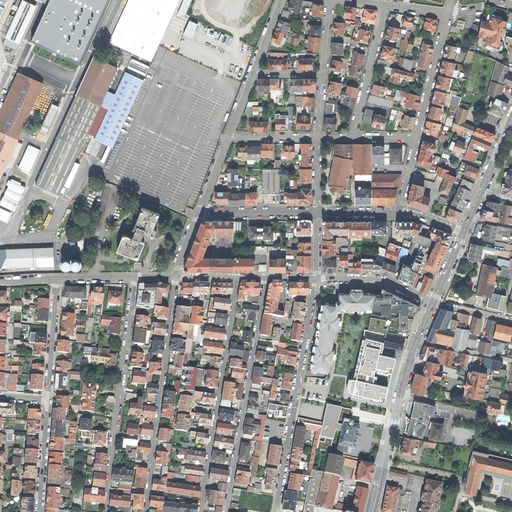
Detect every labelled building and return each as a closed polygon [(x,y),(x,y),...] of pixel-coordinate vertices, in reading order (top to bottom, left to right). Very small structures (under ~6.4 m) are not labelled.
[(46,4),(31,36),(78,58),(104,0),(38,0),(43,2),(46,4)] [(183,0),(178,12),(185,15),(191,0),(183,0)] [(290,0),(290,4),(289,10),(294,10),(293,12),(299,13),(300,11),(301,12),(301,10),(300,10),(301,5),(302,1),(297,0),(290,0)] [(18,43),(35,6),(34,6),(23,1),(6,37),(11,39),(18,43)] [(313,10),(312,15),(322,16),(323,11),(323,5),(313,4),(313,8),(313,10)] [(345,7),(344,17),(355,19),(355,18),(357,8),(345,7)] [(364,12),(362,20),(370,22),(374,23),(377,13),(376,11),(365,9),(364,12)] [(194,39),(200,24),(175,14),(169,29),(194,39)] [(403,22),(403,25),(412,27),(413,25),(414,18),(410,17),(405,16),(404,21),(403,22)] [(501,34),(503,35),(507,22),(490,17),(489,23),(482,21),(477,37),(483,38),(484,35),(486,35),(482,48),(498,53),(501,42),(499,41),(500,37),(501,34)] [(355,19),(354,22),(354,25),(364,27),(365,23),(362,22),(362,20),(355,18),(355,19)] [(426,18),(424,29),(434,31),(436,25),(437,20),(426,18)] [(290,23),(280,20),(278,25),(276,30),(284,34),(285,34),(286,33),(290,23)] [(458,20),(456,27),(463,29),(465,22),(458,20)] [(334,28),(333,33),(343,34),(343,32),(344,27),(344,23),(334,22),(334,28)] [(473,24),(471,31),(478,32),(480,26),(473,24)] [(419,26),(413,25),(412,27),(411,31),(418,33),(419,26)] [(311,37),(320,38),(321,32),(321,27),(310,26),(310,29),(310,30),(311,30),(311,37)] [(387,32),(386,38),(396,41),(397,39),(398,39),(399,38),(397,37),(399,29),(389,26),(387,32)] [(360,29),(358,38),(367,41),(369,36),(370,31),(360,29)] [(404,33),(403,37),(406,38),(409,39),(411,32),(405,30),(402,29),(401,33),(404,33)] [(284,34),(276,30),(274,35),(272,40),(276,41),(276,43),(280,44),(280,43),(282,37),(284,34)] [(308,38),(309,38),(308,49),(319,50),(320,44),(320,38),(311,37),(308,36),(308,38)] [(403,40),(400,50),(406,51),(408,44),(409,41),(405,40),(403,40)] [(332,48),(331,54),(342,55),(343,44),(332,43),(332,48)] [(420,55),(421,55),(430,57),(432,52),(433,46),(429,45),(422,44),(420,55)] [(445,50),(443,56),(456,59),(459,48),(446,45),(445,50)] [(387,58),(386,60),(392,62),(396,49),(384,46),(383,49),(382,52),(381,53),(381,55),(381,56),(381,57),(387,58)] [(358,53),(357,55),(353,54),(351,64),(361,66),(362,66),(363,60),(365,55),(358,53)] [(430,57),(421,55),(419,59),(418,63),(418,66),(427,68),(429,62),(430,57)] [(77,94),(100,105),(107,91),(117,68),(94,57),(77,94)] [(412,60),(404,58),(402,68),(401,70),(403,71),(409,72),(412,60)] [(278,69),(278,60),(268,60),(268,69),(273,69),(278,69)] [(287,69),(287,60),(278,60),(278,69),(282,69),(287,69)] [(332,65),(331,69),(340,71),(342,62),(340,62),(332,60),(332,65)] [(441,67),(440,71),(442,72),(442,74),(452,76),(453,70),(455,63),(443,60),(442,65),(441,65),(441,67)] [(496,61),(490,81),(502,85),(504,82),(506,74),(509,67),(496,61)] [(361,66),(351,64),(349,75),(359,77),(360,71),(361,66)] [(391,74),(393,68),(389,67),(382,66),(381,71),(388,73),(391,74)] [(402,77),(403,71),(401,70),(393,68),(391,74),(391,77),(390,81),(396,83),(398,76),(402,77)] [(402,77),(413,80),(414,77),(415,74),(409,72),(403,71),(402,77)] [(115,95),(107,91),(100,105),(108,109),(94,140),(112,148),(115,143),(143,80),(140,79),(126,72),(115,95)] [(0,114),(0,145),(12,151),(20,133),(27,118),(30,112),(41,88),(43,84),(19,73),(0,114)] [(437,81),(436,87),(447,89),(450,78),(438,76),(437,81)] [(270,89),(270,79),(258,79),(258,85),(258,91),(264,91),(264,94),(270,94),(270,89)] [(280,86),(278,86),(278,79),(274,79),(270,79),(270,89),(272,89),(272,91),(274,91),(274,92),(280,92),(280,86)] [(291,79),(291,91),(296,91),(296,94),(302,94),(302,90),(302,79),(296,79),(291,79)] [(316,79),(302,79),(302,90),(307,90),(309,90),(309,92),(313,92),(313,90),(315,91),(315,85),(316,79)] [(49,97),(58,101),(66,83),(57,80),(49,97)] [(329,87),(328,93),(332,94),(335,95),(335,94),(338,95),(341,83),(330,81),(329,87)] [(490,81),(487,94),(495,98),(499,100),(503,85),(502,85),(490,81)] [(373,89),(372,94),(383,97),(384,90),(385,87),(381,86),(374,84),(373,89)] [(342,94),(356,98),(357,93),(358,89),(348,86),(346,92),(342,91),(342,94)] [(402,99),(407,100),(409,93),(401,91),(401,93),(400,96),(403,97),(402,99)] [(433,97),(432,103),(444,105),(446,94),(435,91),(433,97)] [(407,100),(405,106),(417,109),(418,105),(419,102),(420,100),(419,100),(420,96),(409,93),(407,100)] [(82,146),(100,105),(77,94),(58,135),(82,146)] [(344,100),(343,104),(354,107),(355,102),(356,98),(342,94),(341,97),(345,98),(344,100)] [(369,95),(368,101),(392,107),(394,101),(387,99),(369,95)] [(453,95),(449,110),(457,112),(458,108),(460,103),(461,97),(456,96),(453,95)] [(307,98),(307,97),(302,97),(302,107),(313,107),(314,98),(307,98)] [(502,112),(504,113),(506,110),(508,103),(499,100),(495,98),(493,102),(491,101),(489,106),(491,107),(490,110),(501,115),(502,112)] [(326,103),(325,117),(330,118),(331,114),(333,114),(333,112),(334,104),(328,104),(326,103)] [(469,106),(460,103),(458,108),(468,111),(469,106)] [(39,132),(45,134),(58,107),(52,104),(39,132)] [(430,111),(428,117),(433,118),(436,119),(439,120),(442,109),(431,106),(430,111)] [(464,130),(473,134),(476,128),(464,123),(466,115),(468,111),(458,108),(457,112),(455,118),(454,120),(452,126),(464,130)] [(375,113),(376,111),(366,109),(364,114),(371,116),(375,117),(375,115),(375,113)] [(275,114),(275,119),(285,119),(285,124),(288,124),(288,122),(288,115),(279,115),(279,114),(275,114)] [(371,116),(364,114),(362,122),(369,124),(371,116)] [(375,117),(372,125),(377,127),(383,128),(386,117),(380,116),(379,116),(375,115),(375,117)] [(403,123),(402,128),(407,130),(408,128),(412,129),(414,123),(415,118),(405,115),(404,119),(403,119),(402,123),(403,123)] [(325,117),(324,129),(329,129),(335,130),(336,119),(335,119),(335,117),(332,116),(332,118),(330,118),(325,117)] [(298,117),(297,128),(302,128),(309,129),(310,118),(307,118),(302,117),(298,117)] [(447,118),(445,125),(452,127),(452,126),(454,120),(447,118)] [(275,119),(275,129),(280,129),(285,129),(285,124),(285,119),(275,119)] [(426,126),(425,131),(427,132),(430,132),(429,134),(430,134),(435,136),(437,129),(439,129),(440,124),(427,121),(426,126)] [(258,132),(258,122),(249,122),(249,132),(253,132),(258,132)] [(268,122),(258,122),(258,132),(263,132),(268,132),(268,122)] [(452,126),(452,127),(451,130),(462,135),(464,130),(452,126)] [(473,134),(492,142),(493,140),(494,138),(495,135),(476,127),(476,128),(473,134)] [(59,196),(82,146),(58,135),(35,185),(59,196)] [(476,144),(489,149),(492,143),(473,135),(470,142),(473,143),(476,144)] [(419,152),(430,155),(431,151),(434,152),(435,146),(433,145),(433,143),(422,141),(421,146),(419,152)] [(458,141),(457,143),(454,150),(453,153),(456,154),(457,152),(461,153),(462,149),(465,144),(458,141)] [(120,146),(115,143),(104,167),(109,169),(120,146)] [(28,144),(18,166),(30,171),(40,149),(28,144)] [(261,147),(261,156),(272,156),(272,144),(266,144),(261,144),(261,147)] [(302,147),(301,155),(311,155),(311,144),(305,144),(300,144),(300,147),(302,147)] [(335,154),(335,156),(352,160),(353,160),(353,144),(335,144),(335,154)] [(361,144),(353,144),(353,160),(353,174),(355,174),(371,174),(372,174),(372,164),(372,144),(361,144)] [(372,164),(384,164),(384,154),(384,144),(372,144),(372,164)] [(0,177),(12,151),(0,145),(0,177)] [(243,158),(247,158),(247,147),(247,146),(244,146),(244,147),(242,147),(238,147),(238,156),(243,156),(243,158)] [(283,146),(283,158),(286,158),(286,159),(290,159),(290,156),(295,156),(295,154),(295,149),(295,146),(288,146),(283,146)] [(469,146),(463,159),(470,162),(470,161),(474,163),(476,158),(478,154),(472,152),(473,150),(470,149),(471,147),(469,146)] [(261,159),(261,156),(261,147),(254,147),(247,147),(247,158),(247,159),(261,159)] [(89,154),(101,157),(103,150),(99,149),(99,150),(91,148),(89,154)] [(390,163),(401,163),(401,155),(402,155),(402,152),(402,149),(397,149),(394,149),(392,149),(390,149),(390,153),(390,163)] [(431,165),(432,159),(429,158),(430,155),(419,152),(418,157),(417,163),(428,166),(428,164),(431,165)] [(300,162),(300,165),(311,165),(311,160),(311,155),(301,155),(299,155),(299,159),(301,159),(301,162),(300,162)] [(348,178),(352,160),(335,156),(334,160),(329,187),(331,192),(336,193),(342,194),(346,190),(346,189),(348,178)] [(441,157),(439,162),(438,165),(445,167),(447,160),(441,157)] [(462,162),(456,176),(460,178),(462,172),(464,173),(467,165),(468,164),(462,162)] [(467,165),(464,173),(476,178),(478,174),(480,170),(467,165)] [(438,175),(444,177),(454,182),(456,177),(447,174),(448,170),(438,167),(435,174),(438,175)] [(238,169),(232,169),(228,169),(228,173),(225,173),(225,181),(228,181),(227,185),(238,185),(238,169)] [(263,169),(262,194),(270,194),(280,194),(280,169),(275,169),(272,169),(263,169)] [(300,169),(300,182),(311,182),(311,175),(311,169),(300,169)] [(511,169),(510,169),(509,174),(506,174),(504,184),(502,184),(502,186),(501,189),(502,189),(502,192),(501,194),(511,196),(511,169)] [(473,184),(476,178),(464,173),(462,172),(460,178),(473,184)] [(414,173),(411,184),(418,185),(420,179),(421,175),(414,173)] [(372,174),(371,174),(371,180),(371,184),(371,189),(371,204),(394,204),(401,174),(372,174)] [(434,183),(441,184),(444,177),(438,175),(434,183)] [(456,177),(454,182),(453,183),(459,186),(471,191),(474,184),(473,184),(460,178),(456,176),(456,177)] [(439,191),(438,191),(443,193),(449,195),(453,183),(454,182),(444,177),(441,184),(439,191)] [(10,179),(0,201),(0,204),(13,210),(25,186),(10,179)] [(433,182),(420,179),(418,185),(424,187),(432,189),(433,182)] [(105,182),(89,243),(95,245),(112,184),(105,182)] [(434,183),(433,182),(432,189),(439,191),(441,184),(434,183)] [(417,207),(425,210),(430,198),(428,198),(422,196),(422,194),(424,187),(418,185),(411,184),(407,201),(408,204),(417,207)] [(459,186),(451,206),(462,211),(466,201),(471,191),(459,186)] [(119,189),(114,205),(121,206),(125,190),(119,189)] [(297,193),(297,204),(303,204),(308,204),(311,202),(311,189),(302,189),(302,192),(297,192),(297,193)] [(362,204),(371,204),(371,189),(366,189),(359,189),(359,190),(358,190),(356,190),(356,189),(355,189),(355,204),(362,204)] [(217,200),(217,204),(221,204),(228,204),(228,192),(215,192),(215,200),(217,200)] [(240,194),(230,193),(230,192),(228,192),(228,204),(236,204),(240,204),(240,194)] [(286,202),(286,204),(291,204),(297,204),(297,193),(290,193),(288,193),(288,192),(284,192),(284,202),(286,202)] [(245,194),(245,204),(251,204),(256,204),(256,193),(253,193),(249,193),(245,193),(245,194)] [(441,197),(438,203),(444,205),(447,199),(441,197)] [(487,201),(485,210),(494,211),(498,212),(500,204),(487,201)] [(504,205),(500,222),(504,223),(511,224),(511,205),(511,206),(504,205)] [(123,234),(116,251),(138,259),(144,243),(140,241),(143,234),(153,238),(156,230),(154,229),(159,214),(141,207),(132,230),(135,231),(132,238),(123,234)] [(10,213),(0,208),(0,219),(6,222),(10,213)] [(450,208),(445,218),(455,222),(458,220),(461,212),(450,208)] [(480,217),(482,219),(496,222),(498,215),(496,215),(496,214),(494,213),(494,211),(485,210),(483,210),(482,214),(480,217)] [(233,271),(233,259),(209,259),(210,259),(201,259),(210,234),(211,233),(213,233),(213,221),(204,221),(202,222),(200,228),(197,234),(188,259),(184,269),(185,271),(196,271),(214,271),(229,271),(233,271)] [(222,222),(213,221),(213,233),(213,234),(215,234),(233,234),(233,230),(233,221),(225,221),(225,222),(223,222),(222,222)] [(297,227),(297,234),(311,234),(311,223),(309,221),(304,221),(299,221),(299,225),(299,227),(297,227)] [(348,234),(348,222),(335,222),(323,221),(323,238),(332,238),(332,233),(335,233),(335,232),(338,232),(338,235),(340,235),(340,234),(348,234)] [(359,222),(348,222),(348,234),(348,237),(351,237),(351,236),(368,236),(368,237),(371,237),(371,234),(371,222),(359,222)] [(371,222),(371,234),(387,234),(387,222),(378,222),(371,222)] [(407,235),(412,235),(412,234),(413,222),(404,222),(397,222),(396,234),(399,234),(399,233),(401,233),(401,235),(407,235)] [(413,222),(412,234),(417,235),(421,224),(413,222)] [(481,235),(483,239),(488,240),(493,241),(496,231),(496,227),(486,225),(482,227),(481,235)] [(498,233),(511,236),(511,228),(496,226),(496,227),(496,231),(499,231),(498,233)] [(430,234),(431,234),(433,235),(433,236),(435,237),(434,240),(447,245),(449,241),(451,237),(450,234),(432,227),(430,234)] [(250,228),(251,239),(272,239),(272,232),(269,232),(269,228),(260,228),(250,228)] [(233,257),(233,234),(215,234),(215,235),(213,237),(215,240),(213,242),(217,247),(216,248),(218,250),(219,248),(218,247),(227,247),(227,257),(233,257)] [(421,244),(428,246),(431,239),(430,238),(425,237),(425,238),(417,235),(412,234),(412,235),(411,241),(419,244),(420,243),(421,244)] [(401,247),(408,249),(411,242),(404,240),(401,247)] [(323,248),(323,255),(330,255),(335,255),(335,241),(323,241),(323,248)] [(445,251),(447,246),(436,241),(432,253),(442,257),(445,251)] [(293,255),(297,255),(311,255),(311,249),(311,243),(299,243),(299,245),(298,245),(298,246),(298,250),(292,250),(290,249),(286,249),(286,255),(293,255)] [(398,253),(399,253),(401,247),(390,243),(387,249),(398,253)] [(403,264),(397,280),(404,283),(411,286),(416,274),(417,272),(425,253),(428,246),(421,244),(418,251),(411,267),(403,264)] [(469,251),(468,259),(470,259),(476,260),(479,261),(481,251),(482,246),(471,244),(469,251)] [(377,255),(384,257),(385,256),(387,250),(380,247),(377,255)] [(398,255),(405,258),(408,249),(401,247),(399,253),(398,255)] [(6,258),(1,268),(1,269),(54,267),(53,248),(6,249),(7,258),(6,258)] [(395,260),(398,253),(387,249),(387,250),(385,256),(395,260)] [(430,255),(425,253),(417,272),(422,274),(423,273),(424,269),(426,264),(427,263),(430,255)] [(442,257),(432,253),(430,255),(427,263),(438,268),(440,263),(442,257)] [(297,255),(297,272),(303,272),(309,272),(311,270),(311,255),(297,255)] [(339,255),(339,264),(348,264),(348,262),(348,255),(341,255),(339,255)] [(508,267),(510,261),(498,258),(497,265),(508,267)] [(68,270),(68,271),(73,271),(73,270),(78,270),(81,267),(81,262),(78,259),(74,259),(73,260),(72,259),(70,259),(69,260),(68,259),(64,259),(61,262),(61,267),(64,270),(68,270)] [(233,259),(233,271),(243,271),(253,271),(253,259),(233,259)] [(270,260),(270,271),(277,271),(286,272),(286,260),(283,260),(283,259),(277,259),(277,260),(270,260)] [(361,259),(361,261),(361,272),(379,272),(383,262),(376,259),(376,260),(372,260),(372,259),(361,259)] [(323,260),(323,270),(325,271),(329,271),(336,271),(336,260),(330,260),(323,260)] [(353,262),(348,262),(348,264),(348,272),(354,272),(361,272),(361,261),(358,261),(358,262),(353,262)] [(383,262),(379,272),(383,274),(385,275),(388,276),(392,277),(396,266),(383,262)] [(426,264),(424,269),(431,272),(435,274),(437,269),(426,264)] [(480,280),(477,294),(489,297),(490,292),(491,290),(492,287),(494,274),(496,269),(496,267),(484,264),(480,280)] [(501,271),(496,269),(494,274),(500,275),(511,277),(511,268),(502,266),(501,271)] [(411,286),(416,289),(419,282),(421,276),(416,274),(411,286)] [(422,283),(419,290),(427,294),(429,287),(433,279),(425,276),(422,283)] [(155,292),(154,307),(158,307),(158,305),(160,305),(161,294),(166,295),(167,290),(167,285),(156,284),(155,292)] [(192,293),(193,284),(187,284),(182,284),(182,286),(181,286),(181,293),(184,293),(184,295),(192,294),(192,293)] [(200,284),(193,284),(192,293),(195,293),(207,294),(208,284),(200,284)] [(219,294),(220,284),(212,284),(211,294),(215,295),(215,294),(219,294)] [(220,284),(219,294),(231,294),(231,289),(232,284),(220,284)] [(239,291),(237,300),(243,301),(243,295),(258,295),(260,284),(240,284),(239,291)] [(266,298),(263,314),(271,316),(276,316),(282,317),(283,317),(283,313),(278,312),(279,311),(276,311),(279,292),(282,292),(281,284),(270,284),(268,285),(266,298)] [(289,284),(289,295),(306,295),(307,289),(308,284),(289,284)] [(74,298),(75,288),(65,287),(65,292),(64,297),(74,298)] [(80,298),(84,299),(85,289),(80,288),(75,288),(74,298),(80,298)] [(94,300),(102,300),(104,289),(98,289),(93,288),(93,290),(92,293),(90,293),(90,299),(91,299),(94,300)] [(358,308),(358,310),(365,310),(365,309),(372,309),(375,294),(363,294),(363,292),(356,292),(350,291),(350,294),(339,293),(339,302),(339,306),(339,308),(341,309),(347,309),(347,310),(355,310),(355,308),(358,308)] [(494,309),(503,311),(506,296),(490,292),(489,297),(486,307),(494,309)] [(109,293),(108,301),(114,302),(113,304),(121,305),(121,297),(118,297),(118,293),(114,293),(109,293)] [(375,294),(372,309),(417,311),(417,310),(418,308),(392,295),(383,295),(375,294)] [(38,310),(48,311),(48,305),(48,300),(44,300),(45,299),(40,298),(40,299),(37,299),(36,308),(36,310),(38,310)] [(214,301),(213,308),(228,311),(229,306),(230,301),(214,298),(214,301)] [(138,299),(138,305),(150,307),(151,300),(138,299)] [(190,307),(197,308),(198,300),(194,299),(191,299),(190,307)] [(302,321),(303,312),(305,305),(296,303),(294,303),(292,319),(302,321)] [(316,355),(314,355),(313,362),(314,362),(313,370),(328,373),(329,363),(332,363),(332,359),(335,359),(335,354),(333,354),(334,350),(332,349),(335,329),(337,330),(340,316),(337,316),(338,313),(336,313),(336,305),(324,303),(323,311),(322,311),(320,318),(322,319),(322,322),(320,321),(319,329),(320,329),(317,345),(316,344),(315,352),(316,352),(316,355)] [(249,315),(252,316),(254,307),(251,306),(244,305),(243,310),(242,314),(249,315)] [(157,319),(166,320),(167,314),(168,309),(161,308),(158,307),(154,307),(153,313),(157,314),(157,319)] [(174,323),(188,325),(188,324),(188,319),(183,319),(183,314),(189,315),(189,313),(190,309),(188,308),(176,307),(175,315),(174,323)] [(197,326),(200,326),(201,320),(203,309),(200,309),(197,308),(190,307),(190,309),(189,313),(192,313),(191,320),(188,319),(188,324),(193,325),(197,326)] [(0,320),(6,321),(6,313),(8,313),(8,309),(0,308),(0,320)] [(437,317),(433,327),(441,329),(445,330),(454,311),(441,308),(437,317)] [(36,317),(37,317),(37,321),(47,322),(47,317),(48,311),(38,310),(37,313),(36,313),(36,317)] [(463,322),(465,314),(459,313),(456,323),(455,327),(460,328),(461,324),(458,324),(459,321),(463,322)] [(62,325),(73,326),(74,315),(62,314),(62,319),(62,325)] [(216,317),(215,324),(226,326),(227,321),(227,316),(216,314),(216,317)] [(386,333),(386,332),(402,335),(406,336),(410,328),(414,319),(371,314),(368,330),(373,331),(386,333)] [(466,325),(469,315),(465,314),(463,322),(459,321),(458,324),(461,324),(460,328),(464,329),(465,325),(466,325)] [(101,324),(110,325),(110,318),(111,316),(101,315),(101,324)] [(135,330),(145,331),(145,328),(146,321),(148,321),(148,318),(147,318),(147,317),(136,316),(135,323),(135,330)] [(474,317),(470,332),(478,334),(482,318),(477,317),(474,317)] [(110,325),(109,333),(119,334),(119,327),(120,319),(110,318),(110,325)] [(261,327),(269,328),(271,320),(262,318),(262,323),(261,327)] [(485,338),(492,340),(493,336),(496,324),(497,322),(493,321),(490,320),(485,338)] [(188,325),(174,323),(173,329),(172,334),(182,335),(182,330),(187,331),(188,325)] [(154,326),(153,334),(164,336),(165,330),(166,325),(156,324),(154,324),(154,326)] [(291,334),(290,340),(298,341),(300,333),(301,325),(293,324),(292,329),(291,334)] [(511,327),(503,325),(496,324),(493,336),(510,340),(511,331),(511,327)] [(72,336),(73,326),(62,325),(61,330),(61,336),(72,336)] [(203,337),(213,338),(215,329),(206,327),(205,327),(203,337)] [(260,330),(260,335),(268,336),(269,328),(261,327),(260,330)] [(430,333),(427,341),(435,342),(441,329),(433,327),(430,333)] [(454,332),(451,346),(464,349),(469,330),(464,329),(460,328),(455,327),(454,332)] [(272,341),(278,342),(280,333),(280,329),(274,328),(272,341)] [(215,329),(213,338),(223,340),(224,336),(225,330),(215,329)] [(435,342),(451,346),(454,332),(445,330),(441,329),(435,342)] [(134,336),(133,343),(138,344),(142,344),(144,344),(145,331),(135,330),(134,336)] [(395,358),(378,354),(379,352),(377,351),(378,346),(383,347),(383,346),(386,334),(386,333),(373,331),(368,330),(366,330),(360,355),(361,356),(356,379),(348,378),(347,390),(353,393),(352,395),(385,403),(387,391),(393,368),(395,358)] [(35,343),(45,344),(46,339),(46,334),(35,333),(34,333),(34,335),(35,335),(35,343)] [(242,337),(241,342),(250,343),(251,335),(249,334),(244,334),(243,333),(242,337)] [(77,334),(76,342),(84,343),(85,335),(77,334)] [(383,346),(404,350),(406,344),(408,338),(386,334),(383,346)] [(479,348),(481,340),(477,339),(468,337),(466,345),(479,348)] [(178,352),(180,352),(180,347),(181,340),(172,339),(171,345),(170,351),(174,352),(178,352)] [(489,354),(492,342),(485,341),(481,340),(479,348),(478,352),(489,354)] [(58,346),(57,352),(67,353),(67,349),(69,349),(69,345),(67,344),(68,343),(73,343),(73,342),(58,341),(58,346)] [(157,354),(162,354),(163,349),(164,342),(153,341),(152,344),(152,350),(151,353),(152,353),(157,354)] [(505,343),(492,341),(492,342),(489,354),(493,355),(494,353),(495,354),(496,352),(497,347),(503,349),(505,343)] [(207,347),(206,352),(221,354),(222,349),(223,344),(208,342),(207,347)] [(278,355),(280,355),(281,350),(281,347),(285,348),(285,343),(283,343),(278,342),(278,345),(277,349),(276,354),(278,355)] [(35,343),(34,355),(44,355),(45,349),(45,344),(35,343)] [(257,351),(264,352),(264,350),(265,350),(266,347),(266,345),(266,344),(258,343),(257,347),(257,351)] [(229,355),(241,357),(243,347),(235,346),(230,345),(229,350),(229,355)] [(431,354),(433,347),(425,345),(423,351),(420,359),(423,359),(427,360),(428,361),(431,354)] [(113,354),(113,349),(84,346),(83,353),(91,354),(90,361),(106,362),(105,369),(114,370),(116,354),(113,354)] [(431,354),(438,356),(440,348),(433,347),(431,354)] [(289,357),(295,358),(295,356),(296,356),(297,353),(297,350),(289,348),(289,351),(288,355),(289,355),(289,357)] [(439,363),(444,364),(447,350),(440,348),(438,356),(437,363),(439,363)] [(447,350),(445,364),(451,366),(454,351),(450,351),(447,350)] [(264,352),(257,351),(256,355),(255,359),(264,361),(264,358),(265,355),(264,354),(264,352)] [(142,355),(142,354),(132,353),(131,360),(130,367),(140,368),(141,365),(141,358),(143,358),(143,356),(142,355)] [(462,353),(459,369),(466,371),(469,355),(466,354),(462,353)] [(428,361),(437,363),(438,356),(431,354),(428,361)] [(210,367),(219,369),(220,363),(221,358),(211,356),(211,361),(210,367)] [(295,363),(295,360),(294,360),(295,358),(289,357),(288,359),(287,358),(287,361),(286,365),(294,366),(295,363)] [(482,370),(484,358),(481,357),(478,357),(476,366),(476,368),(477,369),(482,370)] [(485,358),(482,372),(487,373),(489,374),(490,369),(492,360),(485,358)] [(230,363),(229,367),(240,369),(240,366),(241,361),(230,359),(230,363)] [(425,367),(423,375),(428,376),(432,377),(436,378),(440,380),(442,372),(438,371),(439,363),(437,363),(428,361),(427,360),(425,367)] [(498,361),(492,360),(490,369),(499,371),(499,369),(501,369),(502,362),(498,361)] [(67,372),(67,374),(66,373),(66,371),(67,371),(67,368),(69,368),(70,363),(56,362),(56,368),(55,374),(66,375),(70,375),(70,372),(67,372)] [(32,365),(31,375),(43,376),(43,371),(43,366),(39,365),(40,364),(35,363),(35,365),(32,365)] [(152,374),(159,375),(160,370),(160,364),(154,363),(150,363),(149,370),(149,374),(152,374)] [(232,373),(231,377),(237,378),(241,379),(243,370),(233,368),(232,373)] [(253,376),(261,377),(262,372),(262,369),(254,368),(253,372),(253,376)] [(132,382),(144,384),(144,383),(145,373),(146,370),(144,370),(144,372),(133,371),(133,377),(132,382)] [(204,386),(216,388),(217,380),(218,372),(207,370),(204,386)] [(243,382),(245,370),(243,370),(241,379),(237,378),(237,381),(243,382)] [(261,377),(268,379),(270,370),(267,370),(267,373),(262,372),(261,377)] [(466,381),(463,395),(481,399),(483,392),(485,392),(487,381),(486,380),(487,373),(482,372),(476,371),(472,370),(471,372),(468,371),(466,381)] [(285,373),(282,389),(290,391),(291,383),(293,374),(285,373)] [(413,382),(411,391),(423,394),(428,376),(423,375),(416,373),(413,382)] [(4,376),(6,376),(7,377),(9,377),(8,385),(13,385),(17,385),(17,378),(17,375),(10,374),(4,374),(4,376)] [(55,386),(65,386),(65,382),(66,382),(67,378),(65,378),(66,375),(55,374),(55,380),(55,386)] [(42,383),(43,376),(31,375),(30,390),(33,390),(37,390),(42,391),(42,383)] [(259,385),(261,377),(253,376),(252,380),(251,384),(259,385)] [(264,386),(263,390),(270,392),(272,379),(269,379),(268,387),(264,386)] [(223,391),(221,400),(230,401),(231,401),(233,393),(233,390),(234,384),(224,382),(223,391)] [(82,398),(94,400),(94,394),(95,394),(96,392),(96,391),(95,390),(95,385),(83,384),(82,398)] [(147,394),(157,395),(157,390),(158,385),(147,384),(146,391),(146,393),(147,394)] [(163,404),(173,405),(174,395),(175,393),(173,393),(165,392),(164,398),(163,404)] [(201,403),(213,404),(214,400),(215,395),(203,393),(202,399),(201,403)] [(511,396),(501,394),(499,402),(501,403),(511,405),(511,400),(511,396)] [(56,402),(56,408),(57,408),(65,409),(67,409),(68,398),(65,397),(65,396),(60,396),(60,397),(57,397),(56,402)] [(179,406),(178,411),(189,412),(190,405),(191,398),(180,396),(180,400),(179,406)] [(94,400),(82,398),(81,398),(81,400),(82,400),(82,410),(93,412),(93,405),(94,400)] [(288,402),(289,399),(281,398),(280,403),(277,403),(276,405),(287,407),(288,402)] [(487,407),(490,408),(490,410),(490,411),(498,413),(501,403),(499,402),(489,400),(488,404),(487,407)] [(248,406),(247,409),(255,410),(256,407),(256,404),(255,404),(256,402),(250,401),(249,403),(248,403),(248,406)] [(414,405),(412,412),(410,420),(410,421),(406,423),(406,424),(406,426),(406,428),(405,429),(408,431),(407,434),(422,437),(430,417),(436,418),(436,416),(433,415),(435,406),(430,405),(430,404),(422,403),(414,401),(413,405),(414,405)] [(0,404),(0,414),(13,415),(14,405),(2,404),(0,404)] [(138,415),(140,415),(140,413),(141,405),(137,405),(130,404),(130,409),(129,414),(138,415)] [(171,416),(173,405),(163,404),(162,410),(161,416),(171,418),(171,416)] [(316,449),(329,452),(335,429),(341,430),(340,431),(341,432),(343,419),(348,420),(349,419),(350,419),(352,410),(326,404),(322,423),(322,426),(321,426),(317,444),(316,449)] [(277,416),(285,418),(286,412),(287,407),(276,405),(275,410),(276,411),(278,411),(277,416)] [(144,417),(154,418),(154,413),(155,408),(144,406),(143,413),(142,417),(144,417)] [(52,414),(52,420),(64,421),(65,409),(57,408),(57,410),(53,410),(52,414)] [(219,414),(218,419),(232,421),(234,412),(220,409),(219,414)] [(28,421),(39,422),(40,411),(34,410),(28,410),(28,417),(28,421)] [(199,420),(198,424),(199,424),(201,424),(210,425),(211,420),(211,416),(199,414),(199,420)] [(176,430),(186,431),(187,431),(188,424),(189,417),(178,415),(176,430)] [(244,427),(252,428),(253,422),(254,420),(245,418),(245,423),(244,427)] [(343,419),(341,432),(337,451),(345,453),(346,452),(351,453),(352,449),(354,449),(356,442),(357,437),(358,432),(359,425),(352,424),(352,421),(349,420),(348,420),(343,419)] [(51,438),(62,439),(63,433),(64,433),(65,427),(63,427),(64,421),(52,420),(51,428),(51,438)] [(83,431),(90,432),(91,426),(91,421),(81,420),(80,429),(78,429),(78,431),(83,431)] [(38,435),(38,433),(39,433),(39,428),(39,422),(28,421),(27,435),(36,435),(36,434),(38,435)] [(431,432),(430,438),(440,440),(443,425),(431,422),(430,427),(432,428),(431,432)] [(217,428),(216,433),(223,434),(225,434),(230,435),(231,430),(231,425),(218,423),(217,428)] [(127,429),(127,434),(138,435),(138,434),(138,431),(139,425),(128,424),(127,429)] [(142,435),(151,436),(152,431),(153,426),(147,425),(142,425),(141,431),(140,434),(142,435)] [(243,435),(251,436),(252,428),(244,427),(243,431),(243,435)] [(293,447),(301,449),(305,429),(303,428),(297,427),(295,438),(293,447)] [(159,434),(158,441),(168,442),(169,434),(169,430),(160,429),(159,434)] [(94,442),(93,445),(101,446),(101,444),(105,445),(105,444),(106,443),(106,441),(106,440),(105,440),(106,437),(106,434),(96,433),(95,433),(94,442)] [(196,436),(195,442),(207,444),(208,439),(208,435),(196,433),(196,436)] [(27,437),(26,450),(37,451),(38,445),(38,440),(33,439),(33,438),(27,437)] [(215,441),(214,446),(228,449),(228,448),(230,440),(215,437),(215,441)] [(402,447),(401,453),(415,456),(416,453),(416,452),(418,440),(405,437),(403,443),(402,448),(402,447)] [(62,439),(51,438),(50,443),(50,450),(62,451),(62,440),(62,439)] [(116,444),(115,449),(124,450),(125,445),(125,440),(117,439),(116,444)] [(143,453),(149,454),(150,449),(150,444),(140,443),(139,450),(139,452),(143,453)] [(238,459),(246,461),(249,445),(241,443),(240,451),(238,459)] [(163,444),(162,452),(167,453),(170,453),(171,445),(163,444)] [(270,446),(267,464),(277,466),(279,457),(280,447),(270,446)] [(299,461),(301,449),(293,447),(292,453),(291,460),(299,461)] [(37,451),(26,450),(25,450),(24,463),(36,464),(37,458),(37,451)] [(186,460),(204,463),(205,458),(205,453),(187,450),(186,458),(186,460)] [(481,468),(485,469),(487,458),(488,454),(472,450),(468,465),(470,466),(481,468)] [(212,456),(212,461),(215,461),(220,462),(223,463),(224,458),(225,453),(213,451),(212,456)] [(135,458),(135,460),(142,461),(143,453),(139,452),(136,452),(135,458)] [(156,457),(155,464),(165,465),(165,464),(167,453),(162,452),(157,452),(156,457)] [(60,466),(61,454),(49,453),(49,458),(49,465),(60,466)] [(95,460),(95,465),(106,466),(106,461),(107,455),(96,454),(95,460)] [(328,455),(324,473),(340,476),(341,472),(339,471),(341,464),(342,458),(328,455)] [(126,467),(134,468),(134,466),(134,463),(135,460),(135,458),(131,457),(127,457),(126,467)] [(355,480),(360,462),(342,458),(341,464),(354,467),(351,479),(355,480)] [(511,475),(511,463),(487,458),(485,469),(511,475)] [(289,471),(297,473),(298,468),(299,461),(291,460),(290,466),(289,471)] [(360,462),(355,480),(369,484),(372,475),(374,466),(360,462)] [(60,466),(49,465),(48,475),(47,484),(58,485),(59,477),(60,477),(61,473),(59,473),(60,466)] [(188,473),(202,475),(203,469),(182,466),(181,472),(188,473)] [(23,474),(23,478),(35,479),(35,473),(36,467),(25,467),(25,474),(23,474)] [(135,478),(146,479),(146,475),(147,470),(141,469),(136,468),(136,470),(135,478)] [(237,471),(236,476),(243,477),(243,475),(248,476),(249,470),(237,468),(237,471)] [(112,481),(132,483),(133,472),(125,471),(121,470),(113,469),(112,475),(112,481)] [(209,479),(220,484),(224,485),(228,472),(210,469),(210,473),(209,479)] [(277,470),(266,469),(265,473),(268,474),(267,479),(268,480),(267,484),(266,484),(265,490),(273,491),(275,481),(277,470)] [(314,511),(316,506),(323,473),(312,470),(310,477),(309,483),(307,494),(304,506),(303,511),(302,511),(314,511)] [(390,474),(390,475),(401,478),(404,479),(405,478),(407,473),(391,470),(390,474)] [(481,472),(480,472),(469,470),(468,478),(466,486),(464,493),(476,495),(481,472)] [(164,486),(171,487),(174,473),(167,472),(166,478),(164,485),(164,486)] [(338,476),(323,473),(316,506),(331,510),(338,476)] [(92,486),(104,487),(105,481),(106,475),(93,474),(93,477),(93,481),(92,486)] [(288,489),(299,491),(301,476),(291,474),(290,481),(288,489)] [(200,477),(186,475),(185,482),(199,484),(199,481),(200,477)] [(243,477),(236,476),(235,482),(234,484),(247,486),(248,478),(243,477)] [(135,478),(132,490),(133,491),(138,488),(144,489),(145,484),(146,479),(135,478)] [(152,489),(165,491),(164,486),(164,485),(160,484),(153,480),(153,484),(152,489)] [(434,511),(436,508),(436,504),(438,496),(437,496),(438,492),(439,493),(441,484),(428,481),(427,484),(425,484),(424,489),(425,490),(425,491),(425,493),(423,492),(421,501),(423,501),(422,505),(421,509),(419,509),(418,511),(434,511)] [(24,493),(34,494),(34,489),(35,482),(24,482),(24,485),(22,484),(22,489),(24,489),(24,493)] [(121,493),(125,493),(127,485),(119,484),(118,489),(121,493)] [(254,484),(254,488),(253,492),(255,492),(260,493),(261,486),(254,484)] [(171,487),(164,486),(165,491),(164,493),(181,495),(182,485),(171,487)] [(182,485),(181,495),(199,498),(199,493),(200,488),(182,485)] [(351,508),(349,511),(361,511),(364,503),(367,489),(356,487),(351,508)] [(384,499),(381,511),(393,511),(398,489),(387,487),(384,499)] [(45,509),(58,510),(58,503),(59,503),(60,496),(59,495),(59,489),(47,488),(46,497),(45,509)] [(85,490),(84,501),(103,503),(103,498),(104,492),(95,494),(89,494),(85,490)] [(219,498),(220,492),(218,492),(210,491),(209,497),(208,504),(218,506),(219,498)] [(245,491),(243,499),(253,501),(255,493),(245,491)] [(284,500),(282,509),(294,511),(297,494),(285,492),(284,500)] [(136,509),(142,510),(143,503),(144,496),(137,495),(131,494),(130,497),(130,499),(133,500),(132,506),(132,508),(136,509)] [(124,507),(129,508),(129,506),(130,499),(130,497),(122,496),(110,495),(110,500),(109,506),(124,507)] [(261,511),(269,511),(271,507),(272,497),(264,495),(263,502),(262,511),(261,511)] [(160,508),(162,508),(163,502),(164,498),(151,496),(150,501),(150,506),(157,507),(160,508)] [(21,511),(32,511),(33,508),(34,499),(23,498),(22,501),(22,505),(22,506),(22,509),(22,511),(21,511)] [(162,511),(161,511),(178,511),(179,505),(172,504),(170,503),(163,502),(162,508),(162,511)] [(180,503),(179,505),(178,511),(196,511),(197,505),(196,505),(193,504),(191,504),(191,506),(184,505),(184,503),(180,503)] [(337,503),(335,510),(344,511),(346,511),(348,507),(348,505),(337,503)]
